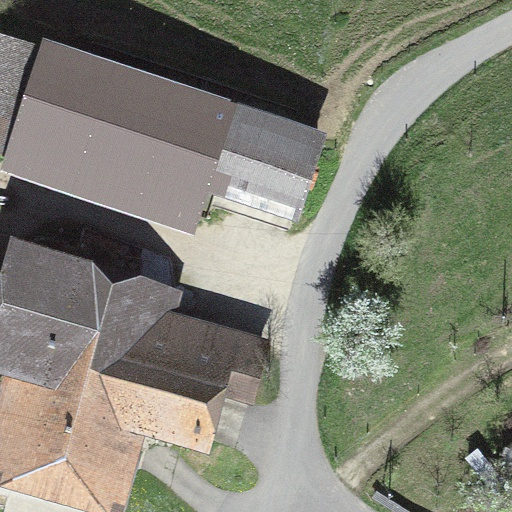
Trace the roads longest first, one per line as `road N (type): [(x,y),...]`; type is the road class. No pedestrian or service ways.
road 1 (unclassified): [(511,28),(414,91),(355,171),(317,273),(273,511)]
road 2 (track): [(326,503),(435,401),(511,350)]
